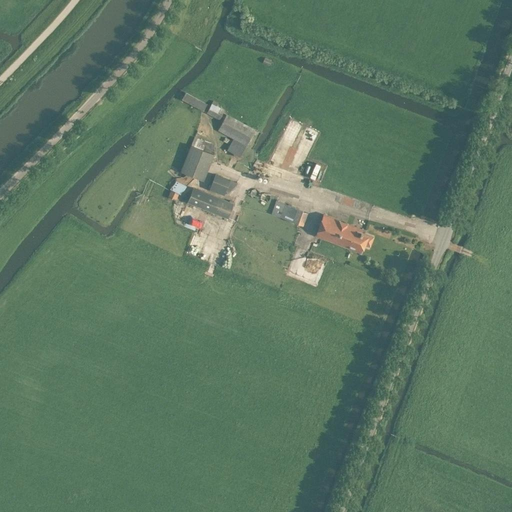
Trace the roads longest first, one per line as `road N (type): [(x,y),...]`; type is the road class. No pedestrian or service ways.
road 1 (unclassified): [(340,511),(511,59)]
road 2 (unclassified): [(0,197),(139,48),(171,0)]
